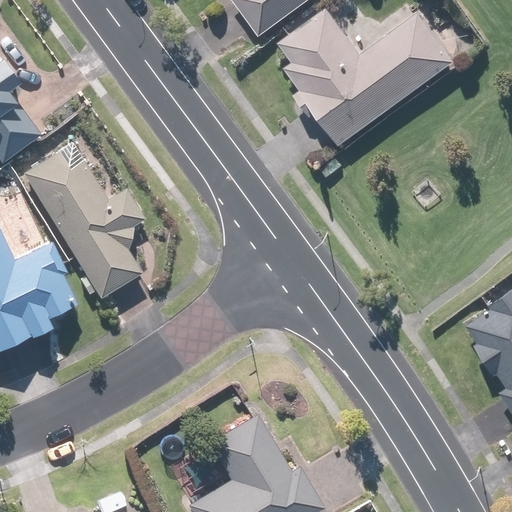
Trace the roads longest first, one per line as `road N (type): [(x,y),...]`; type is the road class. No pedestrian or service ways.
road 1 (residential): [(291,258),(127,381),(0,439)]
road 2 (residential): [(102,0),(291,258)]
road 3 (residential): [(291,258),(455,511)]
